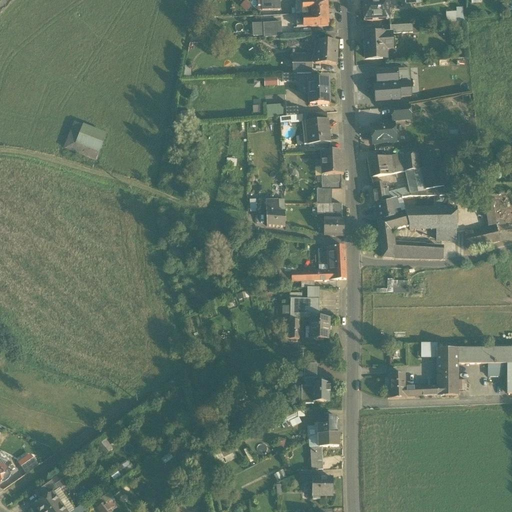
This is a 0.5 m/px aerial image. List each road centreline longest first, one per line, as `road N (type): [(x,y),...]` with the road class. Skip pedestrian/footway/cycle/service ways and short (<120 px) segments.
road 1 (track): [(354,245),(254,229),(156,191),(0,150)]
road 2 (secondary): [(353,261),(343,0)]
road 3 (secondary): [(355,511),(353,261)]
road 4 (residential): [(353,261),(441,266),(511,248)]
